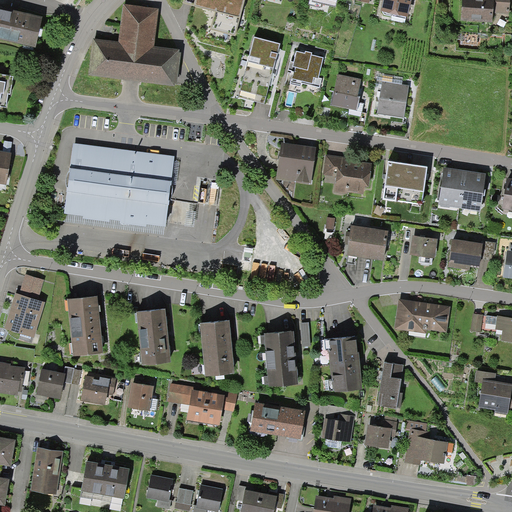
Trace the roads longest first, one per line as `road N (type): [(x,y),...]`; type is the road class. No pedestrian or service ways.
road 1 (residential): [(0,416),(477,500)]
road 2 (residential): [(6,256),(296,303),(356,295)]
road 3 (residential): [(223,120),(511,164)]
road 4 (residential): [(356,295),(486,473),(477,500)]
road 5 (residential): [(223,120),(356,295)]
road 6 (residential): [(58,95),(223,120)]
road 7 (residential): [(356,295),(399,285),(511,301)]
road 8 (residential): [(158,0),(223,120)]
road 9 (residential): [(6,256),(43,134)]
